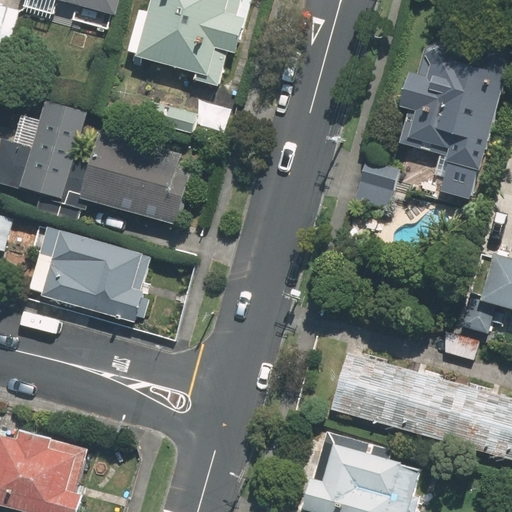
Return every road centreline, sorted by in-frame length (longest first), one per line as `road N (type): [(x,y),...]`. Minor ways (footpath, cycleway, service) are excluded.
road 1 (tertiary): [(341,2),(237,386)]
road 2 (residential): [(223,437),(81,389),(0,345)]
road 3 (residential): [(0,344),(93,351),(237,386)]
